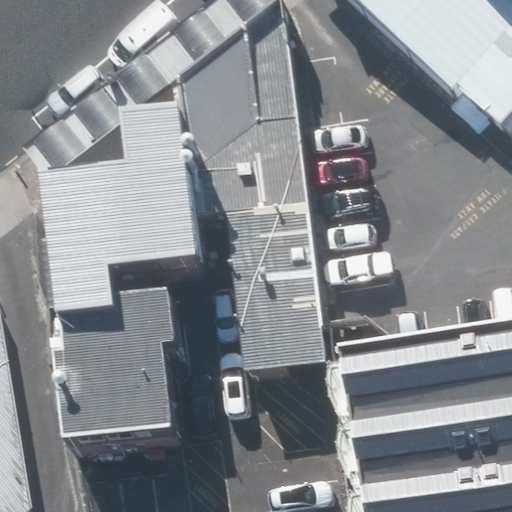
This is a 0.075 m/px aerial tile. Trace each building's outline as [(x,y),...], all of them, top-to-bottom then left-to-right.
[(511,0),(366,0),(510,139),(511,137),(511,0)] [(203,78),(239,398),(329,388),(286,20),(203,78)] [(35,193),(51,459),(164,452),(155,301),(175,300),(155,101),(101,132),(105,189),(35,193)] [(0,329),(0,511),(32,511),(36,509),(0,329)] [(511,511),(511,354),(366,379),(388,511),(511,511)]
